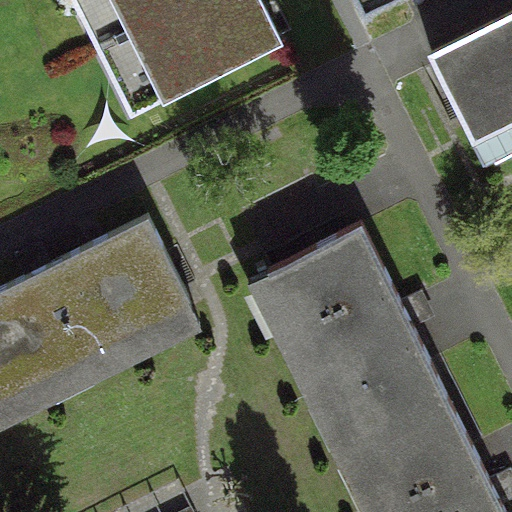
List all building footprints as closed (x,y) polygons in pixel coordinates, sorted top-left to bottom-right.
[(92,0),(150,110),(290,37),(270,0),(92,0)] [(511,117),(511,8),(425,52),(469,139),(511,117)] [(183,299),(141,216),(0,286),(0,397),(185,306),(182,300),(183,299)] [(354,447),(444,402),(355,223),(265,268),(354,447)] [(354,447),(386,511),(498,511),(444,402),(354,447)]
